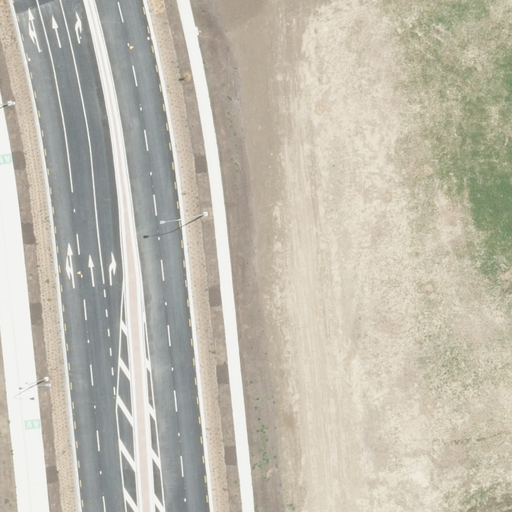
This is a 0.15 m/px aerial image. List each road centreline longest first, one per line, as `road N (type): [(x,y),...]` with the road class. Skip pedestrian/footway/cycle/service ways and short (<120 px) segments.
road 1 (tertiary): [(120,0),(136,56),(184,511)]
road 2 (tertiary): [(109,511),(58,42),(45,0)]
